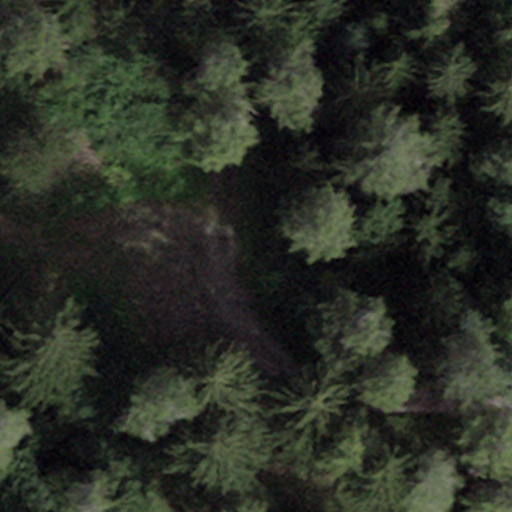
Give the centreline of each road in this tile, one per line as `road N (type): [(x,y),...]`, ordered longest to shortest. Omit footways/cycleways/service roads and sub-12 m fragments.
road 1 (track): [(511,419),(337,347),(225,179),(225,0)]
road 2 (track): [(225,179),(151,169),(75,183),(32,251),(63,511)]
